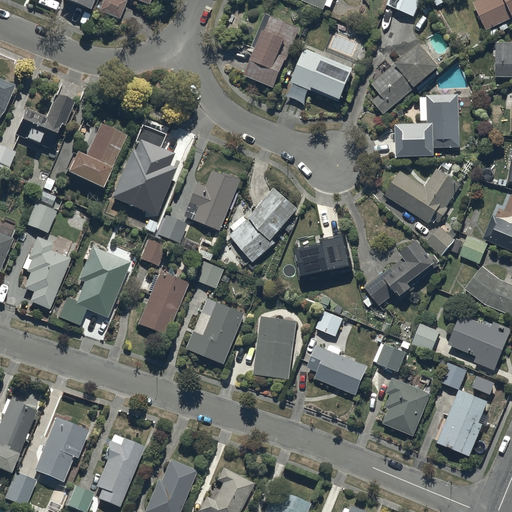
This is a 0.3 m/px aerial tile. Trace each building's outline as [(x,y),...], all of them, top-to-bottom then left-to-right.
[(63,0),(90,11),(94,0),(63,0)] [(127,1),(123,0),(104,0),(100,12),(120,19),(127,1)] [(298,0),(323,10),(325,5),(330,7),(333,0),(298,0)] [(420,0),(387,0),(386,5),(414,16),(420,0)] [(511,0),(476,0),(473,2),(486,30),(511,18),(511,0)] [(273,88),(298,28),(264,14),(251,47),(255,48),(244,77),(273,88)] [(511,41),(495,42),(495,76),(511,76),(511,41)] [(384,115),(439,68),(418,43),(370,85),(379,95),(371,101),(384,115)] [(353,67),(304,47),(290,82),(339,102),(353,67)] [(17,84),(0,77),(0,117),(5,111),(17,84)] [(427,120),(427,124),(395,125),(396,158),(433,157),(433,148),(460,147),(458,94),(426,95),(426,97),(420,97),(420,120),(427,120)] [(55,95),(47,117),(26,109),(16,135),(27,139),(26,140),(40,146),(40,144),(51,148),(60,124),(65,126),(74,103),(55,95)] [(103,187),(127,133),(101,121),(86,155),(78,151),(69,171),(103,187)] [(135,151),(131,150),(112,197),(157,215),(176,167),(169,164),(174,153),(160,148),(166,134),(143,125),(137,140),(139,141),(135,151)] [(17,152),(0,145),(0,167),(9,172),(17,152)] [(425,187),(399,171),(383,196),(429,225),(432,220),(439,224),(448,210),(446,209),(461,185),(436,169),(425,187)] [(184,217),(219,231),(240,179),(224,172),(223,175),(212,170),(205,187),(197,184),(184,217)] [(275,190),(247,220),(242,216),(230,227),(234,232),(229,236),(253,263),(276,243),(273,240),(283,229),(289,233),(294,228),(288,222),(298,211),(275,190)] [(47,234),(56,212),(36,203),(27,225),(47,234)] [(188,223),(166,214),(158,234),(180,244),(188,223)] [(511,223),(493,216),(483,239),(511,251),(511,223)] [(158,223),(149,219),(146,229),(154,233),(158,223)] [(456,240),(439,226),(425,243),(441,257),(456,240)] [(0,270),(13,238),(0,233),(0,270)] [(346,233),(319,239),(320,242),(293,249),(300,280),(354,267),(346,233)] [(488,243),(467,235),(460,257),(480,264),(488,243)] [(54,243),(37,236),(29,255),(28,254),(22,268),(27,270),(26,271),(30,273),(24,288),(33,292),(30,301),(50,309),(70,258),(51,251),(54,243)] [(167,246),(149,239),(141,259),(158,266),(167,246)] [(375,302),(378,306),(395,293),(396,295),(397,294),(400,298),(413,288),(411,285),(438,266),(435,262),(437,261),(432,254),(429,257),(417,241),(399,255),(402,259),(364,287),(370,295),(362,301),(367,307),(375,302)] [(130,262),(92,246),(91,248),(88,247),(83,258),(87,259),(78,280),(84,282),(76,301),(67,298),(59,317),(79,325),(86,309),(107,318),(130,262)] [(224,269),(205,261),(197,280),(216,288),(224,269)] [(482,266),(465,289),(485,304),(511,315),(511,284),(500,279),(482,266)] [(190,283),(161,271),(139,324),(167,336),(190,283)] [(245,314),(208,298),(187,349),(224,364),(245,314)] [(342,318),(323,310),(315,328),(335,336),(342,318)] [(476,356),(474,362),(493,370),(511,328),(493,320),(492,324),(484,320),(482,324),(460,315),(448,345),(476,356)] [(297,321),(261,316),(253,375),(289,380),(297,321)] [(439,331),(420,323),(412,343),(431,351),(439,331)] [(327,349),(316,344),(306,367),(317,372),(315,378),(355,395),(367,367),(339,355),(341,349),(329,344),(327,349)] [(384,344),(376,363),(398,372),(405,353),(384,344)] [(469,369),(449,361),(441,381),(461,389),(469,369)] [(495,383),(476,377),(472,387),(491,395),(495,383)] [(430,394),(392,378),(385,393),(390,395),(385,407),(389,409),(383,424),(413,437),(430,394)] [(488,402),(458,390),(437,443),(469,456),(483,425),(479,423),(488,401),(488,402)] [(0,468),(11,473),(37,411),(8,399),(2,412),(5,414),(0,425),(0,468)] [(89,431),(56,417),(35,470),(63,482),(73,457),(78,459),(89,431)] [(120,507),(144,446),(114,434),(104,459),(107,460),(96,487),(102,489),(98,498),(120,507)] [(180,511),(198,471),(171,460),(163,481),(159,480),(146,511),(180,511)] [(206,497),(199,511),(201,511),(240,511),(254,483),(224,468),(218,480),(223,482),(214,500),(206,497)] [(37,480),(17,471),(5,498),(26,507),(37,480)] [(73,484),(65,504),(83,511),(86,511),(94,494),(73,484)] [(307,511),(311,503),(274,489),(265,511),(307,511)]
